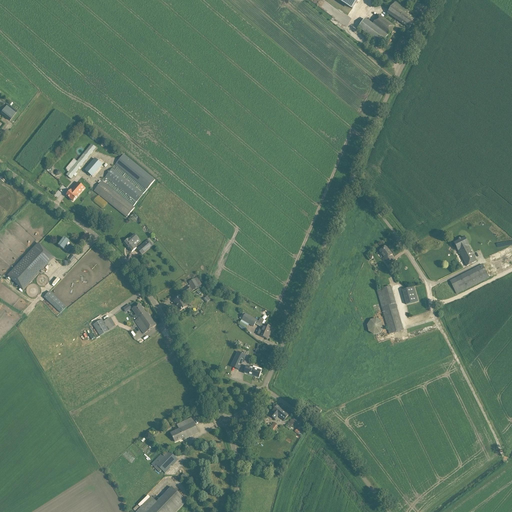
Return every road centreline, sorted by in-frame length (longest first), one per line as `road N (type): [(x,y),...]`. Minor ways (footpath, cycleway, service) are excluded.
road 1 (unclassified): [(224,420),(119,255),(0,162)]
road 2 (unclassified): [(264,390),(352,179)]
road 3 (unclassified): [(352,179),(429,0)]
road 4 (unclassified): [(388,511),(337,446),(264,390)]
road 5 (unclassified): [(436,316),(427,283),(352,179)]
